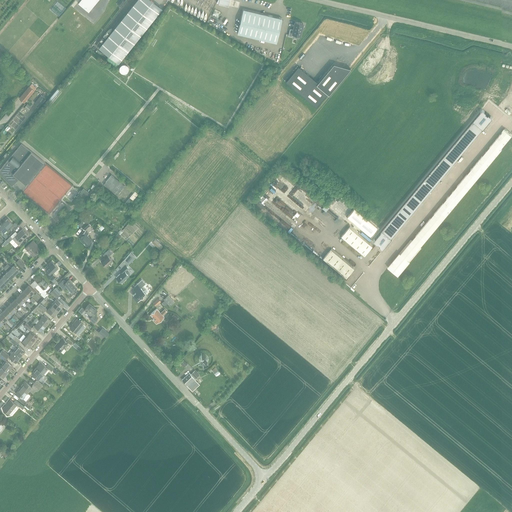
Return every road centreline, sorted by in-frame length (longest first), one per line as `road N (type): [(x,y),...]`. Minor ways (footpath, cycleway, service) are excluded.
road 1 (unclassified): [(264,477),(511,181)]
road 2 (tertiary): [(264,477),(89,288)]
road 3 (unclassified): [(511,46),(314,0)]
road 4 (residential): [(0,398),(89,288)]
